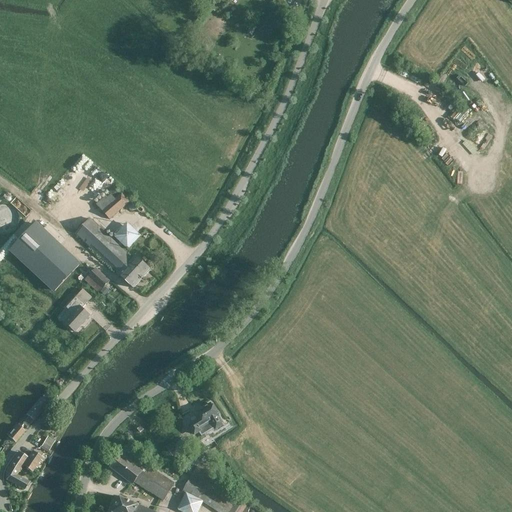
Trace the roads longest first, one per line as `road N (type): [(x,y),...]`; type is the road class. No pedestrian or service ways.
road 1 (unclassified): [(76,511),(90,458),(117,420),(230,338),(285,267),(361,86),(413,0)]
road 2 (unclassified): [(0,468),(209,237),(279,112),(326,0)]
